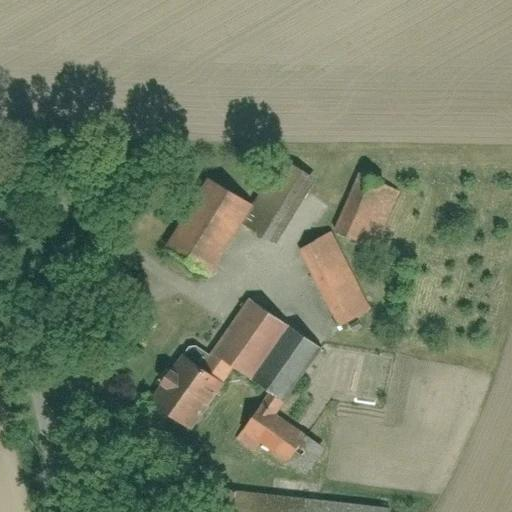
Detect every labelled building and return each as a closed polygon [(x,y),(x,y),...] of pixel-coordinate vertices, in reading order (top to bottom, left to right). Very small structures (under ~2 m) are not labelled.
[(274,241),(315,176),(286,158),(245,223),(274,241)] [(399,188),(361,172),(337,229),(376,245),(399,188)] [(212,176),(169,244),(212,271),(254,203),(212,176)] [(372,308),(332,229),(300,246),(341,324),(372,308)] [(252,296),(214,349),(237,365),(254,377),(291,325),(252,296)] [(291,325),(254,377),(273,391),(284,399),(321,347),(291,325)] [(226,380),(237,365),(214,349),(203,364),(226,380)] [(187,352),(153,399),(192,427),(226,380),(203,364),(187,352)] [(273,391),(265,401),(276,409),(284,399),(273,391)] [(263,440),(291,460),(310,433),(276,409),(265,401),(239,439),(255,451),(263,440)] [(310,433),(291,460),(310,473),(329,447),(310,433)] [(392,511),(393,507),(232,489),(229,511),(392,511)]
